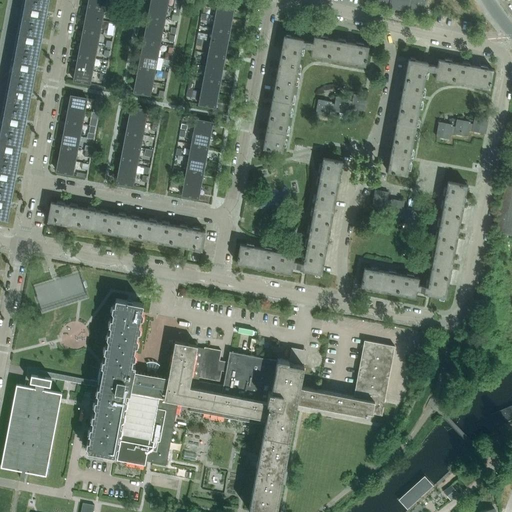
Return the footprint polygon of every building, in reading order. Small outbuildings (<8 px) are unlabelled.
[(42,27),(43,26),(42,26),(44,16),(45,16),(46,11),(45,11),(47,1),(47,0),(25,0),(25,4),(23,3),(20,15),(23,15),(21,23),(42,27)] [(439,0),(368,0),(368,2),(447,21),(451,3),(439,0)] [(217,3),(215,16),(231,19),(233,6),(217,3)] [(102,20),(104,7),(88,4),(86,17),(102,20)] [(164,19),(166,6),(151,4),(149,16),(164,19)] [(162,32),(164,19),(149,16),(147,29),(162,32)] [(228,31),(231,19),(215,16),(213,28),(228,31)] [(84,30),(99,33),(102,20),(86,17),(84,30)] [(21,23),(20,31),(17,30),(15,42),(18,42),(16,50),(37,55),(38,53),(37,53),(39,43),(40,44),(41,38),(40,38),(42,29),(42,27),(21,23)] [(226,44),(228,31),(213,28),(210,41),(226,44)] [(159,45),(162,32),(147,29),(144,42),(159,45)] [(97,45),(99,33),(84,30),(81,42),(97,45)] [(280,54),(299,58),(302,46),(311,48),(310,55),(329,58),(332,39),(314,36),(312,42),(303,40),(303,39),(284,35),(280,54)] [(332,39),(329,58),(364,65),(368,46),(332,39)] [(224,57),(226,44),(210,41),(208,54),(224,57)] [(95,58),(97,45),(81,42),(79,55),(95,58)] [(157,57),(159,45),(144,42),(142,54),(157,57)] [(16,50),(15,58),(12,58),(10,69),(13,70),(11,78),(32,82),(32,80),(34,71),(35,71),(36,66),(35,65),(37,56),(37,55),(16,50)] [(154,70),(157,57),(142,54),(139,67),(154,70)] [(222,69),(224,57),(208,54),(206,66),(222,69)] [(275,85),(294,89),(299,58),(280,54),(275,85)] [(92,71),(95,58),(79,55),(76,68),(92,71)] [(163,58),(162,63),(164,66),(169,67),(170,59),(163,58)] [(453,82),(456,63),(438,59),(437,65),(427,63),(427,62),(415,60),(408,58),(405,78),(423,81),(426,69),(436,71),(434,78),(453,82)] [(456,63),(453,82),(488,88),(492,69),(456,63)] [(211,80),(219,82),(222,69),(206,66),(204,79),(211,80)] [(137,79),(152,82),(154,70),(139,67),(137,79)] [(90,83),(90,80),(92,71),(76,68),(74,80),(90,83)] [(11,78),(10,85),(7,85),(5,96),(7,97),(6,105),(27,109),(27,107),(29,98),(30,98),(31,93),(30,93),(31,83),(32,83),(32,82),(11,78)] [(418,112),(423,81),(405,78),(399,109),(418,112)] [(150,95),(152,82),(137,79),(135,92),(150,95)] [(219,82),(211,80),(204,79),(201,91),(217,94),(219,82)] [(275,85),(269,116),(288,120),(294,89),(275,85)] [(217,94),(201,91),(199,104),(215,107),(217,94)] [(366,96),(362,95),(353,93),(352,101),(350,100),(349,107),(364,110),(366,96)] [(71,95),(69,108),(85,111),(87,98),(71,95)] [(348,98),(344,98),(336,96),(335,103),(333,103),(332,110),(346,113),(347,107),(349,107),(350,100),(348,100),(348,98)] [(332,101),(327,101),(318,99),(316,113),(329,116),(330,110),(332,110),(333,103),(331,103),(332,101)] [(22,136),(22,135),(23,125),(25,125),(26,120),(24,120),(26,110),(27,110),(27,109),(6,105),(4,113),(2,112),(0,122),(0,123),(2,124),(1,132),(22,136)] [(132,106),(129,119),(144,122),(147,109),(132,106)] [(85,111),(69,108),(66,120),(82,123),(85,111)] [(393,140),(412,143),(418,112),(399,109),(393,140)] [(269,116),(263,147),(282,151),(288,120),(269,116)] [(471,123),(469,130),(484,133),(487,119),(474,116),(472,123),(471,123)] [(196,118),(194,131),(209,134),(212,121),(196,118)] [(144,122),(129,119),(127,132),(142,135),(144,122)] [(453,126),(452,133),(467,136),(468,130),(469,130),(471,123),(469,123),(469,121),(456,119),(455,126),(453,126)] [(82,123),(66,120),(64,133),(80,136),(82,123)] [(436,136),(449,139),(450,133),(452,133),(453,126),(451,125),(452,124),(439,121),(436,136)] [(209,134),(194,131),(191,144),(207,147),(209,134)] [(0,160),(17,164),(17,162),(16,162),(18,152),(19,153),(20,147),(19,147),(21,137),(21,138),(22,136),(1,132),(0,135),(0,160)] [(142,135),(127,132),(124,145),(139,148),(142,135)] [(80,136),(64,133),(62,146),(77,149),(80,136)] [(412,143),(393,140),(387,171),(406,174),(412,143)] [(207,147),(191,144),(189,157),(204,160),(207,147)] [(139,148),(124,145),(122,157),(137,160),(139,148)] [(77,149),(62,146),(59,158),(75,161),(77,149)] [(511,152),(511,153),(507,178),(496,232),(511,234),(511,152)] [(137,160),(122,157),(120,170),(135,173),(137,160)] [(204,160),(189,157),(186,169),(202,172),(204,160)] [(336,192),(342,161),(323,157),(317,188),(336,192)] [(75,161),(59,158),(57,171),(72,174),(75,161)] [(0,160),(0,188),(11,191),(12,189),(11,189),(13,180),(14,180),(15,175),(14,174),(16,165),(17,164),(0,160)] [(202,172),(186,169),(184,182),(200,185),(202,172)] [(135,173),(120,170),(117,183),(132,186),(135,173)] [(171,179),(170,186),(178,188),(179,181),(171,179)] [(461,215),(466,184),(447,181),(441,212),(461,215)] [(200,185),(184,182),(181,195),(197,198),(200,185)] [(0,188),(0,217),(6,218),(7,217),(6,216),(8,207),(9,207),(10,202),(9,201),(11,192),(11,191),(0,188)] [(336,192),(317,188),(311,219),(330,223),(336,192)] [(388,192),(383,191),(375,189),(372,204),(387,206),(388,199),(386,199),(388,192)] [(390,199),(388,199),(387,206),(389,207),(387,213),(402,215),(404,208),(402,208),(403,201),(390,198),(390,199)] [(60,223),(78,227),(82,207),(51,202),(47,221),(48,221),(48,224),(60,225),(60,223)] [(109,232),(112,213),(82,207),(78,227),(109,232)] [(419,210),(407,207),(406,207),(406,209),(404,208),(402,215),(404,216),(403,222),(417,224),(419,210)] [(461,215),(441,212),(436,243),(455,246),(461,215)] [(109,232),(139,238),(143,219),(112,213),(109,232)] [(170,244),(174,225),(143,219),(139,238),(170,244)] [(330,223),(311,219),(305,250),(324,254),(330,223)] [(170,244),(188,247),(188,249),(200,252),(200,250),(201,250),(205,231),(174,225),(170,244)] [(449,277),(455,246),(436,243),(430,274),(449,277)] [(276,250),(240,244),(237,263),(272,270),(276,250)] [(272,270),(290,273),(292,266),(302,268),(301,270),(320,273),(324,254),(305,250),(303,262),(293,260),(294,254),(276,250),(272,270)] [(400,273),(364,267),(361,286),(396,293),(400,273)] [(449,277),(430,274),(427,285),(417,283),(419,277),(400,273),(396,293),(415,296),(416,289),(426,291),(426,293),(445,296),(449,277)] [(154,375),(154,373),(154,371),(153,369),(151,368),(149,368),(148,369),(147,371),(147,373),(133,371),(134,365),(131,364),(132,358),(134,359),(135,353),(133,351),(134,345),(136,345),(137,340),(136,337),(137,331),(139,332),(140,326),(138,324),(139,318),(141,318),(142,313),(142,312),(141,310),(142,303),(138,302),(131,301),(128,300),(115,298),(114,304),(113,304),(112,310),(113,312),(112,318),(110,318),(109,323),(110,325),(109,331),(107,331),(106,336),(108,339),(106,345),(105,344),(104,350),(105,352),(104,359),(102,358),(101,364),(103,366),(102,368),(100,380),(100,381),(99,381),(39,369),(38,369),(30,368),(25,367),(24,367),(32,369),(30,381),(35,382),(34,387),(17,383),(16,383),(0,465),(21,469),(19,477),(24,477),(23,480),(24,480),(26,470),(45,474),(62,391),(45,388),(46,383),(51,384),(52,378),(97,386),(96,388),(96,391),(97,393),(97,394),(96,400),(95,400),(90,399),(89,406),(93,407),(95,407),(94,413),(92,413),(92,414),(91,418),(92,420),(91,420),(91,421),(90,424),(91,426),(89,426),(89,427),(88,431),(90,433),(88,433),(88,434),(87,438),(89,440),(87,439),(87,440),(86,445),(87,447),(87,450),(114,455),(114,454),(118,455),(117,460),(145,465),(146,460),(147,459),(151,459),(151,461),(166,464),(174,420),(177,402),(191,404),(190,410),(224,417),(258,423),(259,417),(266,418),(249,510),(258,511),(276,511),(283,479),(280,479),(282,466),(285,467),(297,402),(366,415),(367,412),(372,413),(381,415),(383,403),(384,402),(384,399),(394,346),(384,344),(364,340),(353,397),(300,387),(304,365),(289,362),(289,361),(277,359),(277,360),(254,355),(238,352),(230,351),(228,362),(226,371),(224,385),(199,381),(199,377),(219,380),(221,370),(221,368),(220,370),(217,370),(218,368),(219,360),(221,350),(205,347),(205,349),(197,347),(197,345),(188,343),(174,341),(174,342),(168,377),(154,375)] [(289,361),(289,362),(304,365),(306,349),(291,347),(289,361)] [(221,368),(221,370),(226,371),(228,362),(219,360),(218,368),(217,370),(220,370),(221,368)] [(146,362),(147,373),(147,371),(148,369),(149,368),(151,368),(153,369),(154,371),(154,373),(154,375),(160,365),(158,363),(155,361),(153,361),(152,361),(151,361),(148,361),(146,362)] [(491,429),(511,417),(511,405),(486,420),(491,429)] [(426,496),(447,474),(440,467),(419,489),(426,496)] [(451,485),(443,492),(450,501),(458,494),(451,485)] [(95,511),(96,505),(85,503),(82,511),(95,511)]
